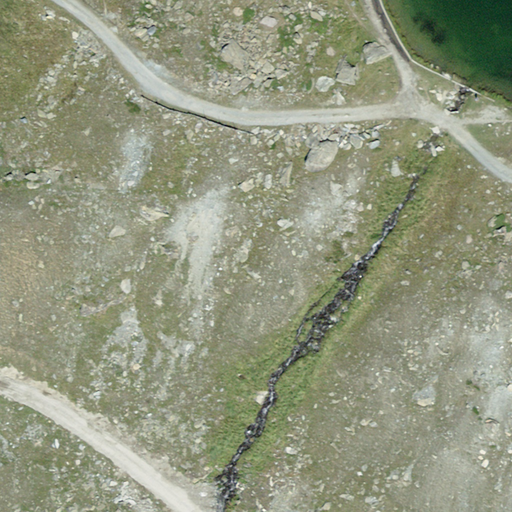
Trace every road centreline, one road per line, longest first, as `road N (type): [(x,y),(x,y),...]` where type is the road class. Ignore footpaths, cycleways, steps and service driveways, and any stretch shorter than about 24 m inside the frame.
road 1 (track): [(86,0),(203,106),(268,117),(421,108)]
road 2 (track): [(201,511),(0,362)]
